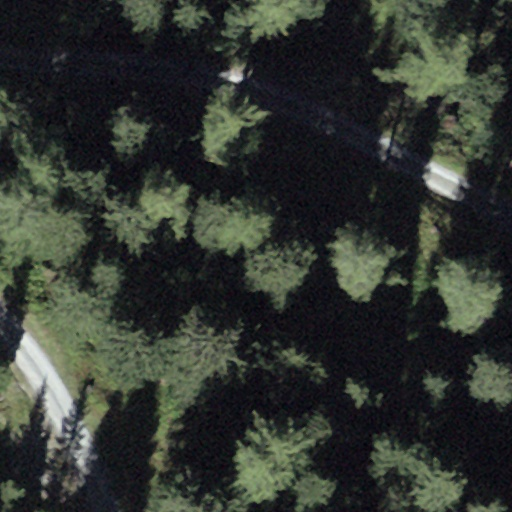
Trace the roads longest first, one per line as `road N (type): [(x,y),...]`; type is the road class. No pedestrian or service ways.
road 1 (track): [(511,212),(349,129),(217,76),(0,61)]
road 2 (track): [(0,316),(71,411),(118,511)]
